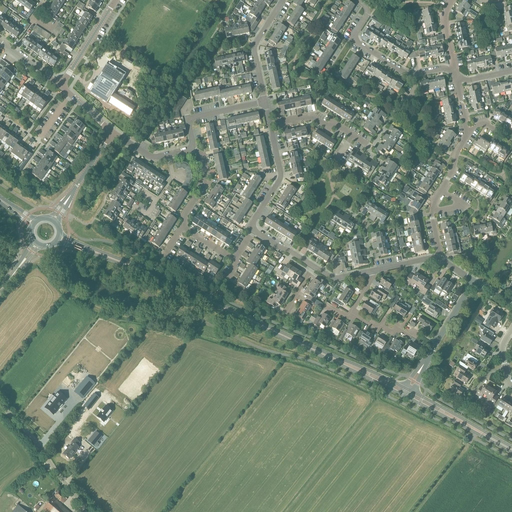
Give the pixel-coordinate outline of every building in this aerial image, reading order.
[(261,2),(258,0),(254,0),(254,1),(257,2),(255,5),(263,9),(266,5),(261,2)] [(299,8),(303,3),(298,0),(295,0),(292,4),(297,7),(299,8)] [(30,1),(25,8),(30,12),(35,5),(30,1)] [(59,11),(62,6),(55,1),(51,7),(59,11)] [(95,12),(98,7),(91,2),(87,7),(95,12)] [(344,7),(351,12),(354,6),(347,2),(344,7)] [(458,6),(467,12),(470,7),(463,2),(461,5),(460,4),(458,6)] [(255,5),(253,3),(251,5),(254,7),(252,10),(260,14),(263,9),(255,5)] [(463,17),(467,12),(458,6),(457,9),(458,9),(456,12),(458,13),(455,18),(461,19),(463,17)] [(55,17),(59,11),(51,7),(50,9),(48,12),(52,15),(50,18),(55,21),(57,18),(55,17)] [(303,11),(299,8),(297,7),(293,12),(300,16),(303,11)] [(347,17),(351,12),(344,7),(341,13),(347,17)] [(252,10),(250,8),(248,10),(251,12),(249,15),(253,17),(251,20),(252,20),(256,23),(258,20),(257,19),(260,14),(252,10)] [(297,21),(300,16),(293,12),(290,17),(297,21)] [(339,15),(337,18),(344,22),(347,17),(341,13),(339,12),(337,14),(339,15)] [(81,19),(89,23),(91,20),(92,18),(85,13),(81,19)] [(424,23),(433,21),(432,18),(434,18),(433,15),(423,17),(424,23)] [(293,27),(297,21),(290,17),(287,23),(293,27)] [(341,28),(344,22),(337,18),(334,23),(341,28)] [(87,25),(89,23),(81,19),(78,24),(85,29),(87,25)] [(5,31),(10,24),(5,20),(0,27),(5,31)] [(455,32),(466,30),(464,24),(463,24),(462,21),(456,22),(457,25),(455,26),(456,29),(455,29),(455,32)] [(249,26),(247,28),(246,22),(243,23),(244,26),(241,26),(242,32),(243,35),(249,33),(248,31),(252,30),(253,28),(249,26)] [(337,33),(341,28),(334,23),(330,29),(337,33)] [(11,35),(16,28),(10,24),(5,31),(11,35)] [(82,34),(85,29),(78,24),(74,29),(82,34)] [(276,30),(283,34),(286,29),(283,27),(279,25),(276,30)] [(230,29),(229,26),(227,26),(227,29),(224,30),(222,31),(223,38),(226,38),(232,37),(230,29)] [(369,40),(374,31),(369,27),(364,35),(367,37),(366,38),(369,40)] [(436,27),(425,29),(427,35),(435,33),(435,30),(436,30),(436,27)] [(16,28),(11,35),(16,39),(21,31),(16,28)] [(81,36),(82,34),(74,29),(71,35),(78,39),(81,36)] [(279,39),(283,34),(276,30),(272,35),(279,39)] [(375,42),(379,34),(374,31),(369,40),(371,41),(372,40),(375,42)] [(379,46),(384,37),(379,34),(375,42),(377,43),(376,45),(379,46)] [(75,45),(78,39),(71,35),(68,40),(75,45)] [(274,44),(275,45),(276,45),(279,39),(272,35),(267,43),(272,46),(274,44)] [(458,44),(468,41),(467,35),(458,37),(459,41),(457,41),(458,44)] [(27,48),(32,41),(27,37),(22,44),(27,48)] [(330,43),(337,47),(340,41),(333,37),(330,43)] [(381,47),(382,46),(385,48),(385,47),(389,40),(384,37),(379,46),(381,47)] [(396,53),(401,46),(398,44),(401,38),(399,37),(397,40),(396,43),(390,51),(392,52),(392,51),(396,53)] [(390,39),(389,40),(385,47),(388,49),(387,50),(390,51),(396,43),(390,39)] [(71,50),(75,45),(68,40),(64,45),(62,44),(60,46),(66,50),(67,48),(71,50)] [(32,52),(38,45),(32,41),(27,48),(32,52)] [(408,46),(411,42),(410,41),(409,43),(407,41),(405,44),(403,43),(401,46),(396,53),(398,55),(397,56),(400,58),(406,49),(408,46)] [(468,41),(458,44),(458,46),(460,46),(460,49),(461,49),(462,52),(470,50),(468,41)] [(406,49),(400,58),(402,59),(403,58),(406,60),(407,58),(411,52),(410,52),(408,50),(413,43),(411,42),(408,46),(406,49)] [(336,47),(337,47),(330,43),(327,48),(333,52),(336,47)] [(38,56),(43,49),(38,45),(32,52),(38,56)] [(435,58),(438,57),(435,47),(430,48),(432,57),(435,56),(435,58)] [(494,60),(494,58),(500,57),(500,58),(503,58),(500,47),(494,49),(495,52),(492,53),(493,54),(490,55),(491,61),(494,60)] [(330,58),(333,52),(327,48),(325,51),(323,53),(330,58)] [(43,59),(48,52),(43,49),(38,56),(43,59)] [(63,55),(64,52),(59,49),(57,51),(53,56),(48,63),(51,66),(53,67),(58,60),(56,58),(60,53),(63,55)] [(423,60),(426,60),(424,49),(417,51),(418,52),(419,57),(419,58),(419,59),(423,58),(423,60)] [(272,52),(270,53),(269,50),(263,51),(265,60),(273,58),(272,52)] [(410,52),(411,52),(407,58),(410,60),(419,58),(419,57),(418,52),(414,53),(414,51),(411,50),(410,52)] [(48,63),(53,56),(48,52),(43,59),(48,63)] [(239,63),(240,69),(243,69),(241,62),(247,61),(245,53),(237,55),(238,63),(239,63)] [(326,63),(330,58),(323,53),(320,59),(326,63)] [(349,61),(356,65),(359,60),(352,56),(349,61)] [(484,68),(486,68),(484,57),(478,59),(480,67),(483,67),(484,68)] [(323,68),(326,63),(320,59),(317,64),(323,68)] [(320,73),(323,68),(317,64),(312,60),(310,63),(312,64),(310,67),(314,70),(313,71),(317,74),(318,73),(320,73)] [(472,71),(475,70),(472,60),(466,61),(468,70),(472,69),(472,71)] [(352,70),(356,65),(349,61),(346,66),(352,70)] [(361,66),(360,68),(362,69),(364,70),(369,63),(366,61),(363,67),(361,66)] [(93,81),(88,89),(90,91),(89,93),(107,104),(108,102),(123,112),(130,116),(135,107),(114,94),(127,74),(108,63),(96,82),(93,81)] [(371,68),(369,66),(366,72),(373,76),(379,67),(376,66),(376,67),(373,65),(371,68)] [(349,76),(352,70),(346,66),(342,72),(349,76)] [(378,80),(383,72),(380,70),(381,69),(379,67),(373,76),(378,80)] [(0,71),(10,79),(13,75),(10,73),(8,72),(5,70),(3,68),(1,70),(0,69),(0,71)] [(0,71),(0,77),(7,83),(10,79),(0,71)] [(345,81),(349,76),(342,72),(339,77),(345,81)] [(383,83),(389,74),(387,72),(386,74),(383,72),(378,80),(383,83)] [(388,86),(393,78),(390,76),(391,75),(389,74),(383,83),(388,86)] [(393,89),(399,80),(397,79),(396,80),(393,78),(388,86),(393,89)] [(437,78),(439,89),(445,87),(443,79),(440,79),(440,78),(437,78)] [(22,97),(33,81),(32,80),(28,86),(25,84),(18,94),(22,97)] [(399,80),(393,89),(399,93),(403,85),(400,83),(401,82),(399,80)] [(26,100),(33,90),(31,88),(35,82),(33,81),(22,97),(26,100)] [(422,93),(428,91),(425,81),(423,82),(423,83),(419,84),(422,93)] [(434,90),(432,81),(428,82),(428,81),(425,81),(428,91),(434,90)] [(381,92),(383,88),(376,83),(373,87),(381,92)] [(505,93),(503,84),(500,85),(500,83),(497,84),(499,94),(505,93)] [(40,91),(41,89),(38,87),(35,91),(33,90),(26,100),(29,102),(38,90),(40,91)] [(38,94),(40,91),(38,90),(29,102),(33,105),(41,95),(38,94)] [(221,100),(227,98),(226,91),(219,92),(220,96),(221,100)] [(196,101),(202,100),(201,92),(194,94),(196,101)] [(472,100),(480,98),(479,92),(469,94),(470,97),(471,97),(472,100)] [(48,96),(49,95),(46,93),(43,97),(41,95),(33,105),(37,108),(46,95),(48,96)] [(46,99),(48,96),(46,95),(37,108),(41,111),(48,101),(46,99)] [(326,108),(330,100),(326,97),(321,105),(326,108)] [(471,106),(482,104),(480,98),(472,100),(472,103),(471,104),(471,106)] [(330,111),(335,103),(330,100),(326,108),(330,111)] [(335,114),(340,106),(335,103),(330,111),(335,114)] [(482,104),(471,106),(472,109),(474,109),(474,112),(477,111),(477,114),(484,113),(483,110),(482,104)] [(444,113),(453,111),(452,108),(454,108),(453,105),(443,107),(444,113)] [(339,117),(344,109),(340,106),(335,114),(339,117)] [(503,114),(504,114),(505,112),(507,110),(504,108),(501,112),(495,109),(491,115),(494,117),(494,118),(499,122),(500,119),(503,114)] [(344,120),(349,112),(344,109),(339,117),(344,120)] [(373,114),(380,118),(381,116),(384,118),(386,115),(376,109),(373,114)] [(344,120),(349,123),(355,114),(353,112),(352,114),(349,112),(344,120)] [(370,118),(380,125),(382,123),(378,120),(380,118),(373,114),(370,112),(367,117),(370,118)] [(505,112),(504,114),(503,114),(500,119),(499,122),(504,125),(505,123),(509,118),(506,116),(508,114),(505,112)] [(455,117),(445,119),(446,125),(455,123),(455,120),(456,119),(455,117)] [(234,118),(227,120),(228,123),(226,124),(228,131),(236,129),(235,126),(236,126),(234,118)] [(378,128),(380,125),(370,118),(367,123),(374,128),(375,126),(378,128)] [(70,122),(71,121),(69,119),(67,122),(71,125),(70,127),(80,135),(82,131),(70,122)] [(70,122),(82,131),(85,127),(75,120),(73,122),(71,121),(70,122)] [(373,128),(374,128),(367,123),(363,128),(370,132),(369,134),(373,136),(376,132),(372,130),(373,128)] [(177,133),(178,139),(184,138),(183,135),(186,134),(184,125),(178,127),(179,130),(176,131),(177,133)] [(390,134),(398,139),(401,134),(392,129),(393,128),(391,126),(389,130),(392,132),(390,134)] [(65,130),(66,128),(64,127),(62,130),(66,133),(64,135),(74,143),(77,139),(65,130)] [(77,139),(80,135),(70,127),(68,130),(66,128),(65,130),(77,139)] [(305,128),(299,129),(301,138),(310,136),(308,127),(305,128)] [(0,140),(2,142),(9,131),(5,129),(0,135),(0,140)] [(162,131),(159,131),(160,134),(160,135),(159,135),(160,138),(161,143),(167,142),(166,136),(165,133),(164,130),(162,131)] [(444,135),(452,140),(453,137),(454,138),(456,136),(447,130),(444,135)] [(5,144),(13,134),(9,131),(2,142),(5,144)] [(159,135),(160,135),(160,134),(159,131),(156,132),(157,135),(154,136),(154,138),(151,139),(152,145),(156,144),(161,143),(160,138),(159,135)] [(317,141),(322,134),(317,131),(313,138),(317,141)] [(9,147),(17,137),(13,134),(5,144),(9,147)] [(323,142),(326,137),(322,134),(317,141),(322,144),(323,142)] [(395,144),(398,139),(390,134),(389,137),(386,135),(384,137),(395,144)] [(59,137),(60,136),(59,135),(56,138),(60,141),(59,143),(69,150),(71,146),(59,137)] [(71,146),(74,143),(64,135),(63,137),(60,136),(59,137),(71,146)] [(449,143),(452,140),(444,135),(441,140),(450,146),(451,144),(449,143)] [(13,150),(18,143),(20,140),(17,137),(9,147),(13,150)] [(209,145),(217,143),(215,137),(208,139),(209,145)] [(257,145),(264,144),(263,137),(255,139),(257,145)] [(326,147),(331,140),(326,137),(323,142),(322,144),(326,147)] [(392,149),(395,144),(384,137),(382,140),(385,142),(384,144),(392,149)] [(485,141),(484,140),(480,138),(479,140),(477,138),(472,145),(480,150),(483,145),(485,141)] [(486,142),(488,139),(486,138),(484,140),(485,141),(483,145),(480,150),(485,153),(488,149),(490,144),(486,142)] [(496,147),(497,145),(496,144),(493,142),(495,139),(493,138),(491,141),(492,141),(490,144),(488,149),(493,152),(496,147)] [(331,140),(326,147),(331,150),(336,143),(331,140)] [(448,148),(450,146),(441,140),(437,145),(445,150),(447,147),(448,148)] [(500,151),(502,148),(501,147),(498,145),(500,143),(498,141),(496,144),(497,145),(496,147),(493,152),(498,155),(500,151)] [(15,156),(22,146),(18,143),(13,150),(11,153),(15,156)] [(66,154),(69,150),(59,143),(56,147),(66,154)] [(388,154),(392,149),(384,144),(383,146),(379,144),(377,148),(374,152),(378,154),(379,153),(383,156),(385,152),(388,154)] [(508,151),(503,149),(505,146),(503,144),(501,147),(502,148),(500,151),(498,155),(497,156),(504,161),(509,153),(507,152),(508,151)] [(19,158),(26,148),(22,146),(15,156),(19,158)] [(63,158),(66,154),(56,147),(53,151),(63,158)] [(26,148),(19,158),(22,161),(24,159),(29,152),(30,151),(26,148)] [(352,165),(357,157),(355,155),(358,151),(353,148),(349,155),(345,161),(352,165)] [(42,153),(43,151),(41,150),(39,153),(41,154),(43,156),(42,159),(52,166),(55,162),(45,155),(43,154),(42,153)] [(259,158),(267,156),(266,150),(258,151),(259,158)] [(45,155),(55,162),(57,158),(47,151),(46,153),(43,151),(42,153),(43,154),(45,155)] [(33,155),(29,152),(24,159),(27,162),(33,155)] [(215,163),(223,162),(221,155),(213,157),(215,163)] [(358,167),(364,156),(362,155),(360,158),(357,157),(352,165),(353,164),(358,167)] [(362,170),(367,163),(365,161),(367,158),(364,156),(358,167),(362,170)] [(137,170),(141,163),(134,158),(127,168),(132,172),(134,169),(136,170),(137,170)] [(387,167),(394,172),(397,167),(391,163),(392,162),(387,158),(385,163),(388,165),(387,167)] [(49,170),(52,166),(42,159),(40,161),(38,159),(37,161),(38,161),(39,162),(49,170)] [(369,164),(367,163),(362,170),(362,171),(367,174),(370,169),(373,171),(378,164),(372,160),(369,164)] [(439,173),(440,174),(445,167),(435,160),(433,162),(435,163),(432,168),(439,173)] [(38,164),(37,166),(47,173),(49,170),(39,162),(38,163),(38,164)] [(141,173),(146,166),(144,165),(144,164),(142,163),(141,163),(137,170),(136,170),(135,173),(137,175),(139,172),(141,173)] [(32,167),(31,168),(34,170),(44,177),(47,173),(37,166),(35,169),(32,167)] [(146,177),(151,169),(146,166),(141,173),(139,176),(142,178),(144,175),(146,176),(146,177)] [(218,175),(225,173),(224,167),(216,169),(218,175)] [(391,176),(393,178),(396,173),(394,172),(387,167),(385,169),(382,167),(380,169),(391,176)] [(299,169),(292,171),(293,176),(295,176),(295,180),(303,179),(302,174),(304,174),(302,168),(301,169),(300,169),(299,169)] [(440,174),(439,173),(432,168),(428,173),(436,178),(439,173),(440,174)] [(151,180),(156,172),(151,169),(146,177),(146,176),(144,179),(147,181),(149,178),(151,179),(151,180)] [(380,177),(388,181),(390,182),(393,178),(391,176),(380,169),(378,172),(382,174),(380,177)] [(32,172),(31,174),(41,181),(44,177),(34,170),(32,172)] [(465,183),(469,176),(470,173),(465,170),(459,181),(464,185),(465,183)] [(156,183),(160,175),(156,172),(151,180),(151,179),(149,182),(151,184),(153,181),(156,183)] [(432,183),(436,178),(428,173),(425,178),(432,183)] [(470,186),(477,175),(474,174),(472,178),(469,176),(465,183),(470,186)] [(156,183),(154,185),(156,187),(158,184),(161,186),(159,189),(161,190),(165,184),(163,183),(165,179),(160,175),(156,183)] [(475,189),(479,182),(477,181),(479,177),(477,175),(470,186),(475,189)] [(252,181),(258,185),(261,180),(255,176),(252,181)] [(379,187),(381,184),(384,186),(386,187),(390,182),(388,181),(380,177),(379,179),(376,177),(372,182),(379,187)] [(429,188),(432,183),(425,178),(422,183),(429,188)] [(127,189),(129,191),(131,189),(128,187),(130,184),(133,187),(135,184),(133,183),(130,181),(129,184),(123,180),(120,184),(127,189)] [(255,191),(258,185),(252,181),(248,186),(255,191)] [(480,193),(484,186),(479,182),(475,189),(480,193)] [(424,196),(429,188),(422,183),(419,188),(417,187),(415,190),(424,196)] [(125,192),(127,189),(120,184),(116,189),(124,194),(123,194),(126,196),(128,194),(125,192)] [(218,184),(217,186),(217,185),(214,190),(221,195),(224,191),(225,192),(227,187),(223,186),(223,185),(218,184)] [(285,191),(293,195),(296,191),(294,190),(295,188),(292,185),(290,187),(288,186),(285,191)] [(490,189),(485,196),(489,198),(487,201),(490,203),(492,200),(490,199),(495,192),(492,191),(495,187),(492,185),(490,189)] [(251,196),(255,191),(248,186),(245,192),(251,196)] [(485,196),(490,189),(484,186),(480,193),(485,196)] [(124,194),(116,189),(113,194),(121,199),(120,199),(123,201),(125,198),(126,196),(123,194),(124,194)] [(176,193),(184,199),(187,194),(179,189),(176,193)] [(214,190),(211,194),(218,199),(218,200),(220,201),(221,199),(219,198),(221,195),(214,190)] [(290,200),(293,195),(285,191),(282,195),(290,200)] [(248,201),(251,196),(245,192),(241,197),(246,200),(248,201)] [(415,199),(413,202),(421,207),(424,202),(423,201),(425,198),(414,192),(411,196),(415,199)] [(181,203),(184,199),(176,193),(174,198),(181,203)] [(407,203),(410,200),(402,193),(399,196),(407,203)] [(119,201),(120,199),(121,199),(113,194),(110,199),(113,201),(120,205),(122,203),(119,201)] [(218,200),(218,199),(211,194),(208,199),(215,204),(218,200)] [(287,205),(290,200),(282,195),(279,200),(287,205)] [(501,204),(510,209),(511,205),(511,199),(507,196),(505,199),(505,198),(502,202),(499,201),(498,203),(501,205),(501,204)] [(178,208),(181,203),(174,198),(171,202),(178,208)] [(212,209),(215,204),(208,199),(205,204),(212,209)] [(252,204),(248,201),(246,200),(242,205),(249,209),(252,204)] [(284,209),(287,205),(279,200),(276,204),(284,209)] [(119,208),(120,205),(113,201),(110,206),(117,210),(120,212),(121,210),(119,208)] [(417,212),(421,207),(413,202),(411,201),(408,206),(411,208),(408,213),(409,213),(416,214),(417,212)] [(175,212),(178,208),(171,202),(168,207),(175,212)] [(369,213),(373,206),(368,203),(363,211),(362,210),(360,212),(364,215),(366,212),(369,213)] [(507,214),(510,209),(501,204),(501,205),(499,208),(496,206),(494,208),(497,210),(498,209),(505,214),(507,214)] [(245,214),(249,209),(242,205),(239,210),(245,214)] [(115,213),(117,210),(110,206),(107,210),(114,215),(117,217),(118,215),(115,213)] [(371,220),(378,209),(373,206),(369,213),(371,215),(369,218),(371,220)] [(378,219),(383,212),(384,213),(385,211),(379,208),(378,209),(371,220),(374,221),(376,218),(378,219)] [(502,218),(505,214),(498,209),(497,210),(496,213),(493,211),(491,213),(494,215),(495,214),(500,217),(502,218)] [(112,217),(114,215),(107,210),(103,215),(111,220),(114,222),(115,219),(112,217)] [(242,219),(245,214),(239,210),(236,215),(242,219)] [(337,210),(331,220),(330,222),(335,225),(336,223),(340,216),(338,215),(340,211),(337,210)] [(383,212),(378,219),(381,221),(378,224),(382,227),(383,226),(385,227),(386,225),(384,223),(385,223),(384,222),(389,214),(385,211),(384,213),(383,212)] [(407,225),(408,224),(410,224),(418,222),(416,214),(409,213),(408,213),(409,215),(407,215),(408,218),(406,219),(407,225)] [(340,226),(347,216),(345,214),(342,217),(340,216),(336,223),(340,226)] [(502,218),(500,217),(495,214),(494,215),(493,218),(490,216),(488,219),(494,223),(494,224),(498,226),(497,227),(501,229),(503,226),(502,225),(505,220),(502,218)] [(166,220),(173,225),(176,220),(169,215),(166,220)] [(239,225),(242,219),(236,215),(232,221),(239,225)] [(348,216),(347,216),(340,226),(340,228),(344,231),(345,229),(350,222),(348,221),(351,216),(349,215),(348,216)] [(133,224),(134,221),(132,220),(130,222),(128,221),(129,218),(127,216),(123,222),(126,224),(123,228),(128,231),(133,224)] [(197,226),(202,219),(197,216),(192,223),(197,226)] [(269,227),(274,219),(269,216),(264,224),(269,227)] [(204,220),(202,219),(197,226),(201,229),(206,221),(207,220),(205,219),(204,220)] [(274,230),(278,222),(274,219),(269,227),(274,230)] [(170,229),(173,225),(166,220),(163,224),(170,229)] [(350,222),(345,229),(350,233),(353,229),(355,231),(359,224),(354,220),(352,224),(350,222)] [(208,229),(211,224),(208,223),(206,221),(201,229),(206,232),(208,229)] [(278,233),(283,225),(278,222),(274,230),(278,233)] [(443,230),(451,228),(450,222),(440,224),(441,231),(443,231),(443,230)] [(490,224),(486,225),(485,222),(482,223),(483,226),(484,226),(486,234),(492,233),(493,235),(496,234),(495,229),(493,230),(492,226),(491,226),(490,224)] [(137,227),(139,224),(137,223),(135,226),(133,224),(128,231),(132,234),(137,227)] [(476,224),(477,227),(478,227),(480,235),(481,237),(487,236),(486,234),(484,226),(483,226),(480,227),(479,223),(476,224)] [(167,234),(170,229),(163,224),(160,229),(167,234)] [(210,235),(215,227),(211,224),(208,229),(206,232),(208,233),(210,235)] [(478,227),(477,227),(474,228),(473,224),(471,225),(471,229),(472,228),(474,237),(480,235),(478,227)] [(283,236),(288,228),(283,225),(278,233),(283,236)] [(138,237),(141,238),(147,229),(142,226),(140,229),(137,227),(132,234),(138,238),(138,237)] [(215,238),(220,230),(215,227),(210,235),(215,238)] [(287,238),(292,231),(288,228),(283,236),(287,238)] [(408,237),(412,236),(421,234),(419,228),(411,230),(407,231),(408,237)] [(157,233),(165,239),(167,234),(160,229),(158,232),(157,231),(155,232),(157,233)] [(219,241),(224,233),(220,230),(215,238),(219,241)] [(292,231),(287,238),(292,241),(296,234),(292,231)] [(162,243),(165,239),(157,233),(155,232),(154,235),(156,236),(154,238),(162,243)] [(224,244),(229,236),(224,233),(219,241),(224,244)] [(229,236),(224,244),(229,247),(232,242),(234,243),(238,236),(234,233),(231,238),(229,236)] [(159,248),(162,243),(154,238),(151,243),(159,248)] [(307,250),(312,253),(317,246),(318,243),(316,242),(314,240),(311,238),(309,242),(311,244),(307,250)] [(373,246),(385,244),(384,238),(386,238),(376,240),(376,242),(372,243),(373,246)] [(446,248),(455,246),(459,245),(458,239),(445,242),(446,248)] [(350,251),(351,250),(359,248),(359,246),(363,245),(362,240),(357,241),(357,243),(348,244),(350,251)] [(423,245),(422,240),(414,242),(412,242),(413,247),(413,248),(421,246),(423,246),(423,245)] [(415,254),(425,252),(424,247),(427,246),(426,244),(423,245),(423,246),(421,246),(413,248),(415,254)] [(255,249),(263,254),(265,250),(258,245),(255,249)] [(312,253),(317,256),(321,249),(322,249),(323,246),(321,245),(319,248),(317,246),(312,253)] [(455,246),(446,248),(448,254),(449,254),(450,256),(457,255),(457,252),(456,252),(455,246)] [(179,256),(181,258),(186,250),(181,247),(175,257),(178,258),(179,256)] [(321,260),(326,252),(328,250),(326,248),(324,251),(322,249),(321,249),(317,256),(321,260)] [(260,259),(263,254),(255,249),(252,254),(260,259)] [(387,249),(378,251),(379,254),(375,255),(376,259),(378,259),(378,257),(388,255),(387,249)] [(181,258),(185,261),(190,253),(186,250),(181,258)] [(326,252),(321,260),(327,263),(331,256),(333,258),(336,254),(331,251),(329,254),(326,252)] [(190,264),(195,256),(190,253),(185,261),(190,264)] [(366,253),(364,253),(352,256),(351,256),(352,261),(362,259),(361,257),(366,256),(366,253)] [(257,263),(260,259),(252,254),(249,258),(257,263)] [(195,267),(200,259),(195,256),(190,264),(195,267)] [(254,268),(257,263),(249,258),(246,263),(254,268)] [(199,269),(204,262),(200,259),(195,267),(199,269)] [(211,272),(216,265),(211,261),(209,265),(206,269),(208,270),(211,272)] [(206,269),(209,265),(204,262),(199,269),(204,273),(206,269)] [(257,270),(254,268),(246,263),(249,265),(246,270),(254,275),(257,270)] [(216,265),(211,272),(215,275),(220,267),(216,265)] [(289,278),(294,269),(287,265),(283,272),(280,270),(277,275),(283,278),(285,275),(289,278)] [(294,269),(289,278),(293,280),(291,284),(298,288),(301,283),(297,280),(301,274),(294,269)] [(251,279),(254,275),(246,270),(244,274),(251,279)] [(417,286),(422,277),(416,273),(413,279),(408,276),(404,283),(409,285),(410,284),(413,286),(414,284),(417,286)] [(248,284),(251,279),(244,274),(241,279),(248,284)] [(389,294),(392,288),(390,287),(393,283),(384,277),(380,284),(385,288),(383,290),(389,294)] [(428,281),(422,277),(417,286),(419,288),(418,289),(421,291),(420,293),(423,295),(419,300),(421,301),(422,299),(424,297),(425,296),(429,289),(425,286),(428,281)] [(244,291),(245,288),(248,284),(241,279),(236,286),(244,291)] [(447,283),(441,279),(437,285),(434,283),(430,290),(433,292),(435,289),(440,293),(442,290),(442,291),(443,290),(443,289),(447,283)] [(322,291),(327,284),(321,280),(319,283),(313,280),(309,287),(317,292),(319,289),(322,291)] [(342,295),(349,299),(352,293),(351,292),(353,289),(349,287),(344,283),(342,287),(346,289),(342,295)] [(453,287),(447,283),(443,289),(443,290),(442,291),(442,290),(440,293),(439,295),(441,296),(442,296),(444,296),(445,295),(446,294),(448,295),(453,287)] [(276,295),(284,300),(287,295),(283,292),(286,289),(278,284),(276,287),(279,290),(276,295)] [(315,295),(317,292),(309,287),(305,294),(310,297),(308,300),(314,304),(316,301),(313,299),(316,296),(315,295)] [(388,294),(381,290),(379,288),(376,291),(374,290),(369,296),(378,302),(381,298),(384,300),(388,294)] [(280,306),(284,300),(276,295),(274,299),(273,298),(272,301),(269,299),(266,302),(274,307),(276,304),(280,306)] [(334,298),(332,301),(340,306),(342,306),(343,304),(345,305),(345,304),(346,304),(347,303),(347,302),(349,299),(342,295),(338,301),(334,298)] [(318,307),(314,304),(308,300),(306,304),(303,302),(299,309),(307,314),(311,308),(315,311),(318,307)] [(393,310),(398,314),(403,307),(400,305),(402,301),(400,300),(398,303),(397,303),(393,310)] [(366,301),(362,308),(370,314),(372,311),(375,312),(376,309),(377,310),(379,306),(373,302),(371,305),(366,301)] [(440,311),(431,305),(426,312),(435,318),(440,311)] [(403,307),(398,314),(404,317),(408,310),(403,307)] [(299,309),(295,315),(297,317),(296,320),(301,324),(303,321),(307,314),(299,309)] [(500,320),(503,316),(497,312),(498,311),(493,309),(489,316),(492,318),(488,325),(493,328),(499,319),(500,320)] [(316,320),(313,323),(312,325),(318,329),(320,325),(325,327),(330,319),(323,314),(320,319),(317,317),(316,320)] [(429,323),(426,320),(426,319),(421,316),(417,321),(423,324),(421,327),(424,329),(424,328),(430,332),(434,325),(430,322),(429,323)] [(337,320),(335,322),(333,321),(326,331),(329,332),(332,328),(339,332),(344,324),(337,320)] [(354,338),(359,330),(351,325),(347,331),(344,330),(337,342),(339,343),(340,341),(341,342),(342,340),(345,342),(349,335),(354,338)] [(480,340),(489,345),(493,339),(491,338),(493,334),(479,325),(478,325),(480,330),(481,330),(483,331),(482,332),(483,336),(480,340)] [(368,348),(373,341),(370,339),(372,336),(365,332),(361,338),(366,341),(364,345),(368,348)] [(381,350),(384,351),(386,348),(389,343),(392,339),(389,337),(388,340),(380,335),(374,344),(382,349),(381,350)] [(390,349),(389,350),(388,352),(392,354),(395,351),(398,353),(403,344),(399,342),(398,343),(395,340),(389,349),(390,349)] [(483,359),(487,352),(482,349),(484,346),(478,342),(474,349),(477,351),(475,354),(483,359)] [(413,356),(418,348),(412,344),(409,348),(405,346),(400,354),(404,356),(406,352),(413,356)] [(465,366),(464,365),(462,367),(466,370),(468,368),(473,371),(477,365),(476,364),(478,361),(467,354),(465,357),(464,357),(462,360),(467,363),(465,366)] [(465,384),(469,377),(464,374),(466,370),(462,367),(459,365),(455,372),(459,374),(457,378),(465,384)] [(87,377),(74,392),(82,399),(95,384),(87,377)] [(459,398),(463,391),(459,388),(462,385),(455,381),(453,384),(454,385),(450,392),(459,398)] [(487,397),(492,389),(486,386),(483,390),(480,388),(476,395),(479,397),(480,396),(482,398),(484,395),(487,397)] [(494,406),(498,399),(494,397),(497,393),(492,389),(487,397),(489,399),(488,401),(490,403),(490,404),(494,406)] [(55,392),(44,407),(54,415),(65,400),(55,392)] [(96,392),(89,401),(92,405),(101,395),(96,392)] [(503,409),(507,402),(502,399),(501,401),(498,399),(494,406),(496,408),(498,406),(503,409)] [(508,412),(511,406),(511,404),(507,402),(503,409),(506,411),(502,417),(503,417),(504,418),(505,418),(508,412)] [(106,406),(98,415),(106,423),(115,413),(106,406)] [(99,419),(82,440),(88,445),(106,424),(99,419)] [(100,435),(95,441),(98,444),(104,438),(100,435)] [(70,459),(79,448),(80,447),(78,445),(80,442),(75,438),(72,442),(73,443),(63,454),(70,459)] [(58,491),(55,496),(63,503),(67,499),(58,491)] [(46,511),(68,511),(53,498),(43,509),(46,511)]
